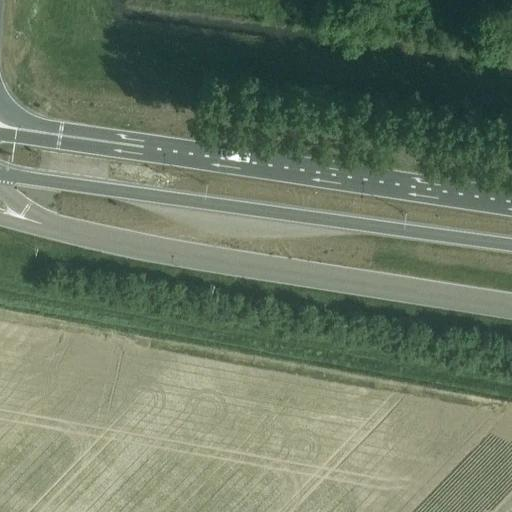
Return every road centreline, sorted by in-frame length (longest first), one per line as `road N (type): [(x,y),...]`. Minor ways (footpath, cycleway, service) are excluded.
road 1 (track): [(0,285),(511,379)]
road 2 (trunk): [(511,210),(0,133)]
road 3 (trunk): [(0,174),(511,244)]
